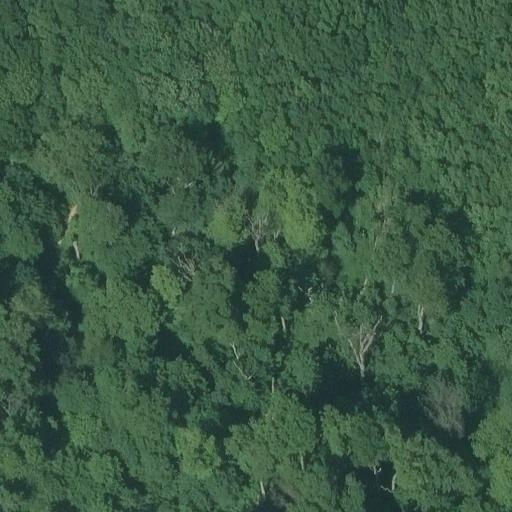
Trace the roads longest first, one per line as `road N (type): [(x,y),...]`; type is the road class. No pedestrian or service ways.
road 1 (track): [(240,0),(193,30),(145,78),(72,218)]
road 2 (track): [(71,224),(18,361),(0,441)]
road 3 (track): [(72,218),(72,111),(95,48)]
